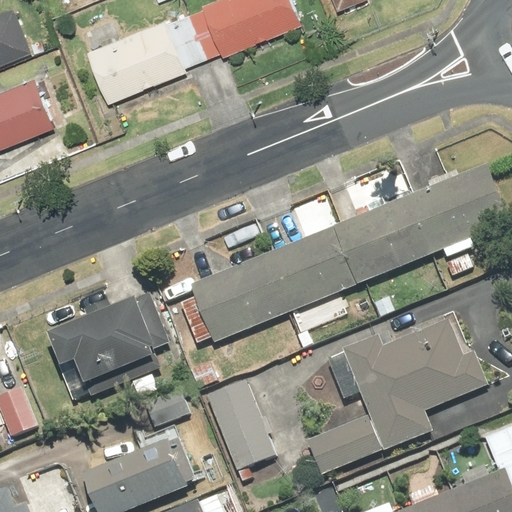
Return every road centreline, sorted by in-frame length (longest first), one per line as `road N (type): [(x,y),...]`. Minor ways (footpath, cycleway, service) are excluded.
road 1 (residential): [(371,102),(0,255)]
road 2 (residential): [(371,102),(487,25)]
road 3 (residential): [(507,74),(371,102)]
